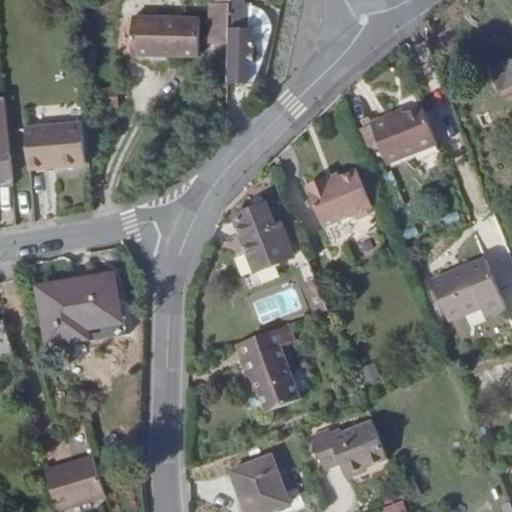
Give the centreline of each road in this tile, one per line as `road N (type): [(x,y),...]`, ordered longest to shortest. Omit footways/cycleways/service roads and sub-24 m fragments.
road 1 (residential): [(164,511),(166,311),(183,211)]
road 2 (residential): [(183,211),(363,20)]
road 3 (residential): [(0,248),(183,211)]
